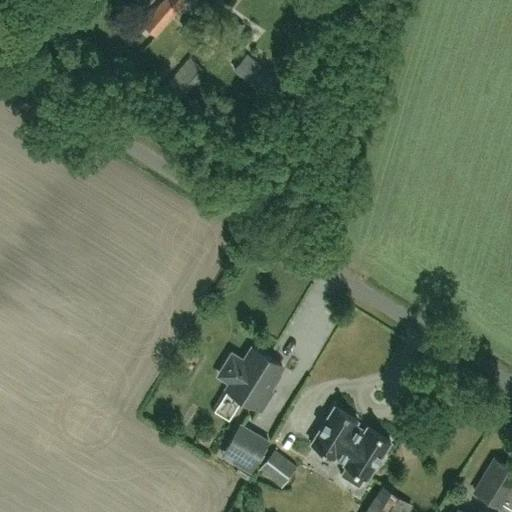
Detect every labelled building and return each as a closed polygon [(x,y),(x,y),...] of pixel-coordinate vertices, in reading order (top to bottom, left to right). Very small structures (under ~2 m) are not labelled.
[(185,0),(162,0),(142,23),(157,35),(185,0)] [(246,55),(231,72),(268,104),(282,86),(246,55)] [(177,104),(206,69),(192,57),(161,90),(177,104)] [(245,391),(241,398),(261,410),(273,392),(267,388),(282,365),(253,347),(245,361),(235,355),(229,357),(220,371),(222,377),(245,391)] [(334,405),(311,444),(333,458),(334,456),(344,463),(344,464),(346,465),(340,474),(359,486),(364,477),(366,478),(390,440),(367,426),(363,433),(353,426),(357,420),(334,405)] [(223,455),(233,461),(250,472),(268,440),(241,424),(223,455)] [(282,486),(296,467),(274,450),(259,469),(282,486)] [(500,507),(503,503),(511,508),(511,507),(511,494),(509,493),(511,488),(511,468),(495,459),(475,491),(500,507)] [(366,511),(406,511),(412,502),(383,484),(366,511)]
